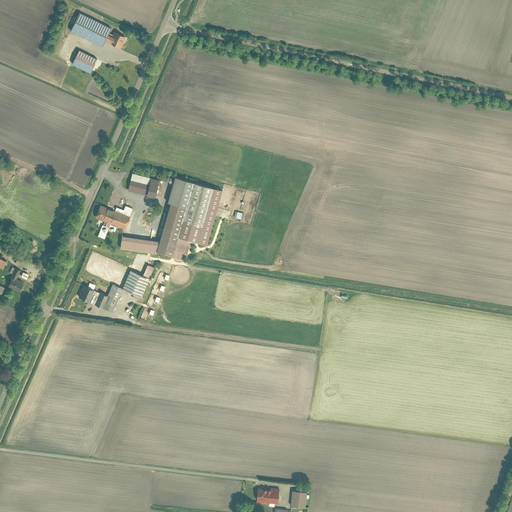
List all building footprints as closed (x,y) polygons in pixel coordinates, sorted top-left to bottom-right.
[(129,36),(81,14),(73,31),(104,46),(106,41),(123,49),(129,36)] [(77,49),(71,63),(91,72),(97,58),(77,49)] [(159,177),(134,171),(130,190),(155,196),(159,177)] [(125,233),(122,246),(161,251),(174,254),(186,221),(204,227),(215,188),(178,177),(169,202),(172,202),(161,240),(125,233)] [(109,226),(123,230),(130,207),(124,206),(123,210),(116,207),(115,211),(98,206),(94,219),(103,221),(99,235),(106,237),(109,226)] [(241,218),(242,212),(236,211),(235,216),(231,216),(230,218),(236,219),(236,217),(241,218)] [(183,243),(179,255),(186,257),(190,245),(183,243)] [(22,269),(12,265),(9,272),(12,273),(10,276),(13,277),(9,285),(19,290),(23,280),(18,278),(22,269)] [(147,277),(131,270),(123,289),(139,296),(147,277)] [(113,313),(122,294),(109,288),(106,294),(84,285),(78,297),(113,313)] [(146,304),(152,307),(156,296),(151,293),(146,304)] [(269,489),(257,489),(257,501),(269,502),(269,500),(278,500),(278,488),(269,488),(269,489)] [(307,492),(294,490),(292,506),(305,507),(307,492)]
